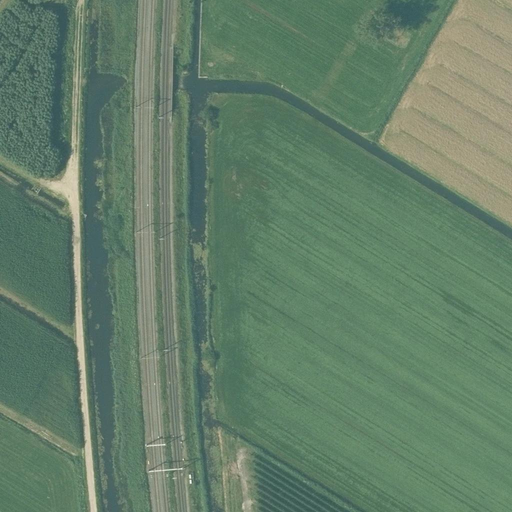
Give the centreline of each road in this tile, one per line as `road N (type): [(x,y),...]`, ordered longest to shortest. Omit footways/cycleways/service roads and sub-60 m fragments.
road 1 (track): [(204,511),(184,201),(196,149),(230,112),(233,63),(196,0)]
road 2 (track): [(95,511),(74,188),(82,0)]
